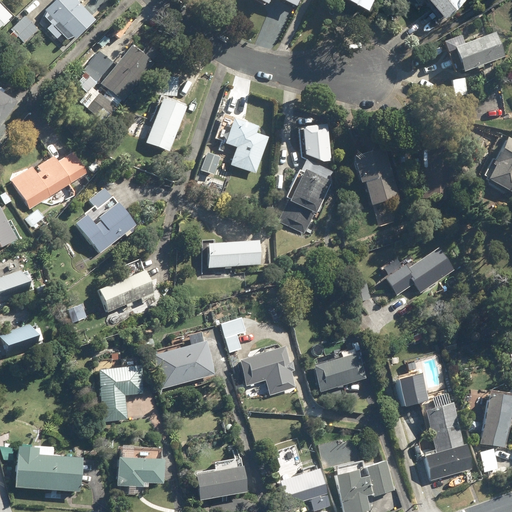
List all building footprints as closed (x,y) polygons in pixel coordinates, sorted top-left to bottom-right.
[(55,0),(44,10),(55,21),(56,20),(75,40),(95,20),(77,1),(78,0),(55,0)] [(253,0),(268,7),(271,0),(276,0),(295,10),(300,0),(253,0)] [(345,0),(368,12),(374,0),(345,0)] [(466,1),(465,0),(428,0),(445,19),(466,1)] [(0,27),(11,17),(0,4),(0,27)] [(25,16),(10,30),(23,44),(38,30),(25,16)] [(496,32),(455,48),(464,72),(505,56),(496,32)] [(99,93),(87,109),(103,122),(120,100),(122,102),(153,64),(131,47),(100,84),(110,92),(105,98),(99,93)] [(95,53),(91,49),(85,54),(90,58),(95,53)] [(99,52),(83,72),(97,82),(112,63),(99,52)] [(152,95),(176,97),(177,78),(153,76),(152,95)] [(0,126),(15,101),(0,91),(0,126)] [(162,99),(145,143),(169,152),(186,108),(162,99)] [(236,148),(230,165),(255,174),(268,138),(255,133),(257,127),(224,115),(215,139),(224,142),(223,144),(236,148)] [(496,165),(489,180),(511,192),(511,139),(508,138),(493,164),(496,165)] [(333,151),(319,144),(314,154),(328,161),(333,151)] [(384,149),(353,159),(361,184),(365,183),(371,204),(399,196),(384,149)] [(422,150),(422,198),(453,198),(453,151),(422,150)] [(31,168),(11,180),(29,209),(86,174),(73,152),(56,163),(52,157),(37,167),(40,171),(35,174),(31,168)] [(207,154),(202,170),(212,173),(218,158),(207,154)] [(94,163),(88,167),(94,174),(99,169),(94,163)] [(329,182),(303,170),(278,222),(304,234),(329,182)] [(420,178),(405,179),(406,187),(421,186),(420,178)] [(96,209),(111,198),(104,189),(89,200),(96,209)] [(5,193),(0,195),(0,197),(4,205),(10,202),(5,193)] [(135,226),(117,203),(97,219),(95,218),(91,222),(86,216),(75,224),(99,255),(124,235),(126,237),(130,233),(129,232),(135,226)] [(0,248),(16,240),(0,210),(0,248)] [(37,210),(25,219),(30,227),(43,218),(37,210)] [(258,242),(207,244),(208,268),(259,266),(258,242)] [(405,266),(385,279),(397,296),(414,284),(420,294),(453,272),(438,250),(407,270),(405,266)] [(301,253),(280,260),(283,271),(305,265),(301,253)] [(20,272),(0,279),(0,303),(28,294),(20,272)] [(144,272),(99,291),(107,313),(126,305),(127,308),(132,306),(131,303),(140,299),(141,302),(154,297),(144,272)] [(365,281),(348,286),(354,304),(371,299),(365,281)] [(245,293),(252,292),(250,284),(244,286),(245,293)] [(44,285),(36,289),(38,294),(46,291),(44,285)] [(86,319),(81,305),(68,310),(74,323),(86,319)] [(29,326),(1,334),(8,356),(36,347),(29,326)] [(354,346),(350,335),(322,345),(326,356),(354,346)] [(236,342),(228,343),(230,354),(238,352),(236,342)] [(206,343),(152,357),(161,389),(215,375),(206,343)] [(269,396),(296,388),(284,348),(239,361),(247,386),(265,381),(269,396)] [(358,354),(312,367),(320,393),(365,379),(358,354)] [(124,396),(144,394),(141,367),(99,371),(104,423),(127,420),(124,396)] [(407,375),(392,379),(395,388),(401,386),(400,383),(409,381),(407,375)] [(511,398),(489,395),(481,444),(505,448),(511,402),(511,398)] [(453,405),(425,412),(436,458),(465,451),(453,405)] [(14,488),(79,493),(81,460),(37,457),(37,449),(17,447),(14,488)] [(118,458),(117,487),(142,488),(142,483),(163,484),(164,460),(118,458)] [(394,492),(385,462),(366,468),(374,498),(394,492)] [(242,468),(195,476),(199,502),(247,493),(242,468)] [(278,482),(285,507),(327,495),(320,470),(278,482)] [(358,472),(336,476),(343,511),(357,511),(369,510),(366,496),(372,495),(368,477),(360,479),(358,472)] [(313,511),(330,507),(326,497),(310,501),(313,511)]
